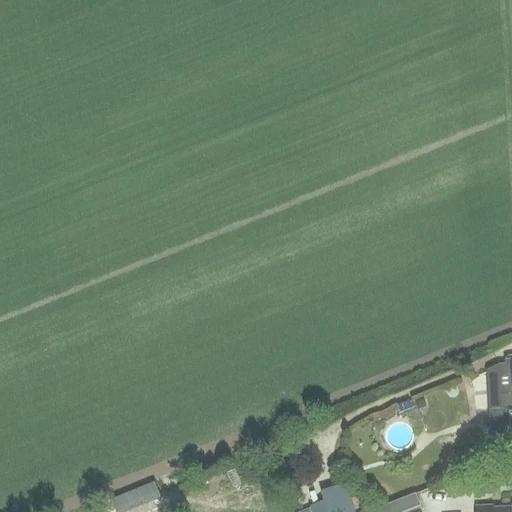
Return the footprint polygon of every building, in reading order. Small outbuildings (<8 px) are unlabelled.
[(505,370),(487,372),(489,408),(488,408),(490,441),(510,440),(510,442),(511,441),(511,356),(504,357),(505,370)] [(396,408),(400,418),(418,410),(414,401),(396,408)] [(347,480),(322,491),(331,511),(353,511),(359,509),(347,480)] [(115,511),(128,511),(161,499),(154,483),(111,501),(115,511)] [(405,511),(420,506),(416,494),(370,511),(405,511)]
